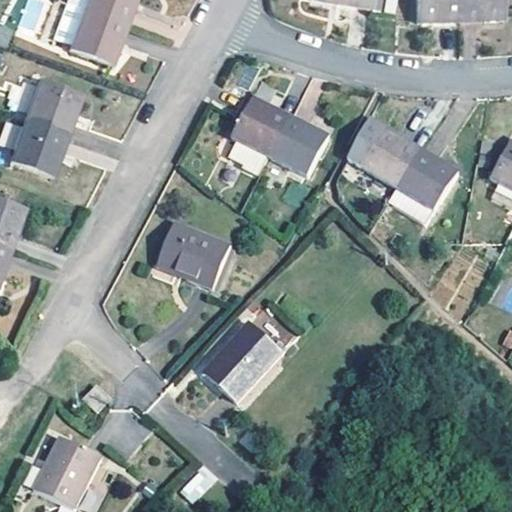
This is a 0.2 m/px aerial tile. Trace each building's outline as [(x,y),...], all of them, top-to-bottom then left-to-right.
[(25,0),(18,26),(39,32),(49,0),(25,0)] [(90,0),(87,10),(129,25),(138,0),(90,0)] [(372,0),(309,0),(309,5),(370,14),(372,0)] [(461,27),(460,0),(414,0),(415,27),(461,27)] [(460,0),(461,27),(502,26),(502,0),(460,0)] [(115,66),(129,25),(87,10),(72,51),(115,66)] [(0,24),(0,44),(7,47),(13,29),(0,24)] [(29,112),(34,82),(20,80),(15,110),(29,112)] [(26,124),(68,139),(82,98),(39,84),(26,124)] [(277,93),(263,85),(256,98),(270,105),(277,93)] [(270,163),(291,122),(255,102),(231,143),(254,156),(252,162),(267,170),(270,163)] [(330,143),(291,122),(270,163),(308,184),(330,143)] [(56,178),(68,139),(26,124),(12,163),(56,178)] [(398,195),(423,156),(385,132),(361,171),(398,195)] [(511,147),(491,187),(511,198),(511,147)] [(458,178),(423,156),(398,195),(434,219),(458,178)] [(0,245),(11,250),(24,211),(0,203),(0,245)] [(229,251),(173,228),(155,272),(212,295),(229,251)] [(0,280),(11,250),(0,245),(0,280)] [(225,394),(269,344),(251,327),(206,376),(225,394)] [(269,344),(225,394),(238,407),(284,357),(269,344)] [(107,403),(96,392),(83,405),(95,416),(107,403)] [(41,476),(32,493),(69,511),(73,511),(100,459),(59,439),(41,476)] [(179,491),(192,504),(218,480),(204,466),(179,491)]
